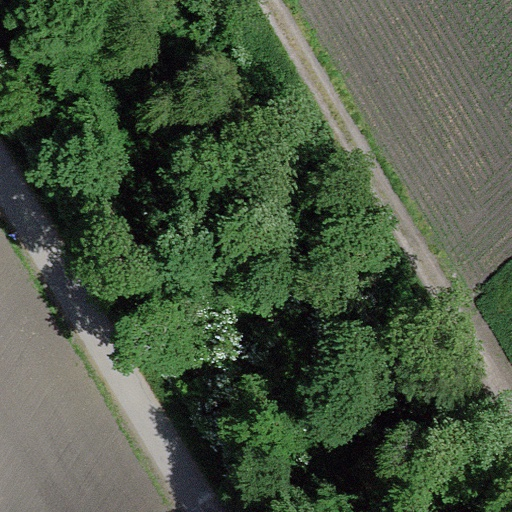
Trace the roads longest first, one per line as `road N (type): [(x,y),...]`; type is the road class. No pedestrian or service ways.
road 1 (track): [(267,0),(511,412)]
road 2 (track): [(0,167),(207,511)]
